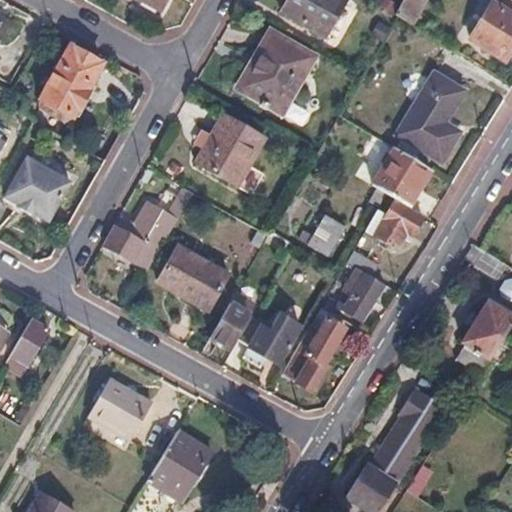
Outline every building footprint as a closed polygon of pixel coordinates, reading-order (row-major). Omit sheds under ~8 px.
[(342,0),(284,0),(278,11),(320,36),(342,0)] [(402,0),(395,15),(412,26),(426,0),(402,0)] [(511,45),(511,15),(490,1),(468,38),(503,60),(511,45)] [(251,60),(246,57),(229,84),(258,101),(256,106),(266,112),(268,107),(279,114),(312,58),(268,32),(251,60)] [(44,82),(48,84),(39,101),(41,102),(40,110),(46,113),(51,108),(69,118),(71,119),(92,83),(90,82),(100,64),(71,47),(60,66),(59,65),(56,70),(52,67),(44,82)] [(450,85),(432,74),(395,135),(414,147),(450,85)] [(229,84),(227,89),(256,106),(258,101),(229,84)] [(461,92),(450,85),(414,147),(440,162),(457,133),(441,124),(461,92)] [(51,108),(46,113),(64,123),(69,118),(51,108)] [(263,139),(221,114),(193,161),(235,186),(263,139)] [(408,157),(392,147),(370,183),(374,185),(387,193),(406,205),(428,169),(408,157)] [(69,184),(27,160),(5,198),(20,206),(18,209),(33,218),(35,215),(48,222),(69,184)] [(316,172),(302,198),(293,212),(307,220),(315,225),(338,186),(316,172)] [(387,193),(374,185),(365,199),(379,207),(387,193)] [(360,199),(338,186),(315,225),(305,242),(327,255),(360,199)] [(302,198),(293,192),(284,207),(293,212),(302,198)] [(377,210),(366,230),(395,248),(405,232),(411,236),(422,218),(394,201),(385,215),(377,210)] [(134,227),(120,219),(104,247),(145,270),(176,217),(148,202),(134,227)] [(315,225),(307,220),(296,238),(305,242),(315,225)] [(374,246),(361,238),(347,262),(368,274),(377,259),(369,254),(374,246)] [(472,245),(464,258),(497,279),(505,266),(479,250),(472,245)] [(227,274),(177,246),(157,282),(178,293),(180,290),(209,306),(227,274)] [(382,286),(357,270),(344,291),(351,296),(346,304),(339,299),(336,304),(361,320),(382,286)] [(259,292),(242,282),(235,292),(253,303),(259,292)] [(178,293),(176,297),(204,313),(209,306),(180,290),(178,293)] [(253,303),(235,292),(209,338),(227,348),(253,303)] [(509,319),(484,304),(459,345),(462,347),(453,361),(479,377),(511,324),(511,313),(511,314),(509,319)] [(270,330),(260,324),(242,356),(260,366),(268,352),(281,359),(299,327),(279,315),(270,330)] [(319,330),(310,325),(282,374),(313,393),(328,369),(323,366),(346,330),(327,318),(319,330)] [(46,330),(29,320),(0,370),(6,374),(14,361),(25,367),(46,330)] [(150,402),(109,379),(87,417),(129,440),(150,402)] [(396,416),(400,419),(369,465),(363,466),(346,493),(346,497),(369,511),(377,511),(444,408),(417,391),(411,393),(396,416)] [(209,451),(175,431),(145,481),(179,502),(209,451)] [(69,511),(40,494),(29,511),(69,511)]
